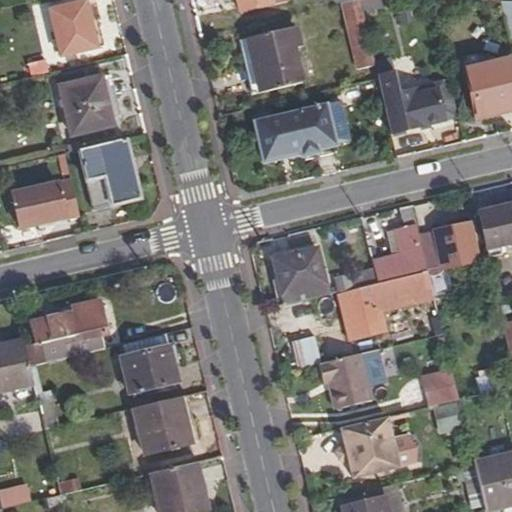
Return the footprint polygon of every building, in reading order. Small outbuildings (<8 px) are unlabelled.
[(59,57),(96,48),(91,26),(85,0),(47,9),(59,57)] [(239,0),(242,13),(275,5),(274,0),(239,0)] [(353,0),(352,0),(338,4),(353,66),(369,62),(353,0)] [(96,25),(91,26),(96,48),(101,47),(96,25)] [(294,49),(301,47),(297,28),(240,41),(252,95),(302,82),(294,49)] [(478,118),(511,109),(511,57),(467,69),(478,118)] [(29,76),(45,72),(42,61),(27,65),(29,76)] [(444,105),(443,99),(432,102),(429,91),(403,97),(397,71),(380,75),(381,77),(394,133),(453,120),(450,104),(444,105)] [(60,87),(72,138),(113,128),(101,78),(60,87)] [(440,89),(429,91),(432,102),(443,99),(440,89)] [(283,159),(338,145),(328,104),(274,117),(283,159)] [(127,139),(80,151),(94,210),(141,198),(127,139)] [(2,197),(11,233),(69,219),(60,184),(2,197)] [(495,201),(497,209),(506,207),(504,198),(495,201)] [(511,205),(506,207),(497,209),(482,213),(491,247),(506,244),(511,242),(511,205)] [(440,240),(424,244),(431,271),(436,291),(437,298),(452,295),(456,287),(454,280),(449,277),(448,271),(483,263),(473,223),(439,231),(440,240)] [(408,255),(400,257),(375,263),(377,269),(380,283),(431,271),(424,244),(420,225),(402,229),(408,255)] [(408,255),(402,229),(394,231),(400,257),(408,255)] [(285,296),(329,286),(320,249),(277,260),(285,296)] [(342,293),(380,283),(377,269),(339,279),(342,293)] [(436,291),(431,271),(380,283),(342,293),(323,297),(325,304),(344,299),(345,305),(364,301),(366,309),(381,305),(383,312),(399,307),(398,300),(425,294),(436,291)] [(425,294),(436,338),(446,336),(437,298),(436,291),(425,294)] [(344,299),(325,304),(326,309),(345,305),(344,299)] [(37,345),(24,348),(29,369),(105,350),(102,336),(107,335),(97,301),(71,308),(73,315),(32,325),(37,345)] [(294,343),(300,368),(332,360),(326,336),(294,343)] [(24,348),(23,342),(0,347),(0,394),(33,386),(29,369),(24,348)] [(129,396),(177,384),(169,348),(120,359),(129,396)] [(363,355),(321,365),(325,385),(331,384),(337,411),(374,402),(363,355)] [(462,401),(462,400),(455,371),(423,378),(430,408),(462,401)] [(479,383),(483,395),(499,391),(496,378),(479,383)] [(191,444),(180,400),(133,411),(144,455),(191,444)] [(400,469),(388,418),(342,429),(354,479),(400,469)] [(511,453),(477,462),(477,465),(488,511),(491,511),(511,506),(511,453)] [(207,511),(196,465),(148,477),(157,511),(207,511)] [(3,486),(0,487),(0,507),(1,511),(3,511),(28,506),(25,492),(6,497),(3,486)] [(346,511),(390,511),(388,497),(346,508),(346,511)]
